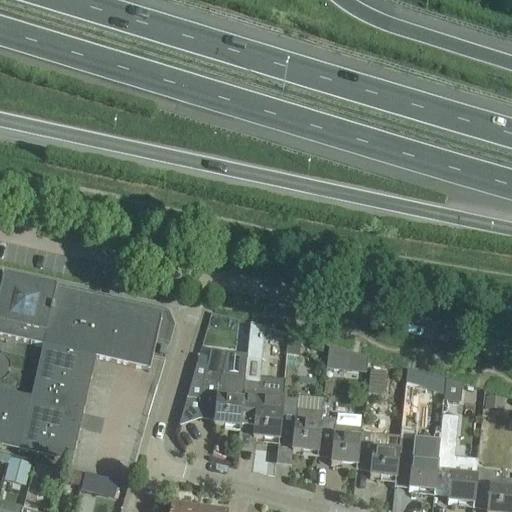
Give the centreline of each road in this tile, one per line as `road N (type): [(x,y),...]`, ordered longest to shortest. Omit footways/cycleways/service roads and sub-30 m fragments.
road 1 (motorway): [(0,31),(511,183)]
road 2 (motorway): [(0,122),(511,228)]
road 3 (motorway): [(511,132),(72,0)]
road 4 (residential): [(511,352),(324,301),(234,281),(200,282)]
road 5 (residential): [(200,282),(180,270),(0,229)]
road 6 (residential): [(153,463),(200,282)]
road 7 (residential): [(327,511),(153,463)]
road 8 (motorway): [(511,62),(344,0)]
